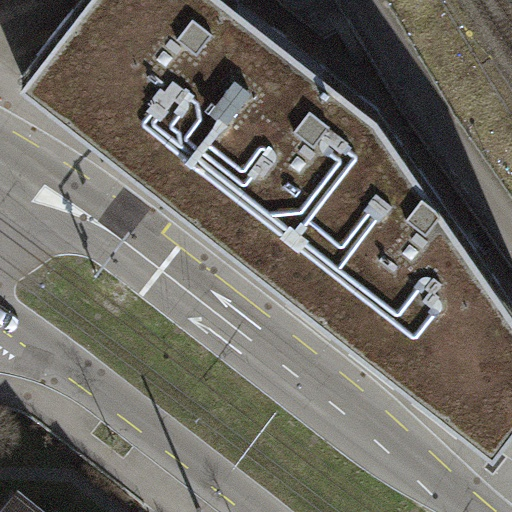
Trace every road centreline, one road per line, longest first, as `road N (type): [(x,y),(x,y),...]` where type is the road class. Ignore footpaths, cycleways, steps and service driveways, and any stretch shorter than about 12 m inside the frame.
road 1 (secondary): [(483,511),(46,183)]
road 2 (secondary): [(0,320),(257,511)]
